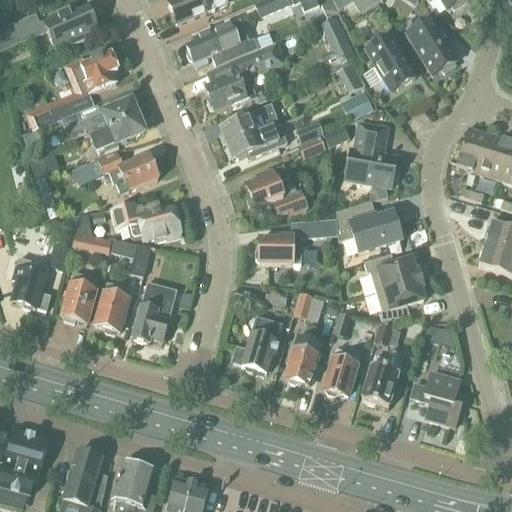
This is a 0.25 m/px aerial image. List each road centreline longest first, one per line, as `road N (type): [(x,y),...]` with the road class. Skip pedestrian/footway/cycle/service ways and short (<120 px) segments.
road 1 (residential): [(188,393),(217,276),(217,235),(122,0)]
road 2 (residential): [(511,480),(431,205),(434,152),(470,103)]
road 3 (residential): [(0,412),(341,511)]
road 4 (tertiary): [(0,374),(323,468)]
road 5 (residential): [(188,393),(0,339)]
road 6 (residential): [(356,442),(188,393)]
road 7 (residential): [(511,485),(356,442)]
road 8 (tertiary): [(323,468),(465,509)]
